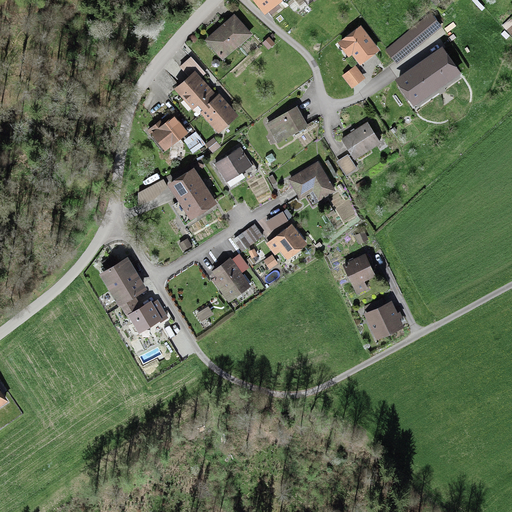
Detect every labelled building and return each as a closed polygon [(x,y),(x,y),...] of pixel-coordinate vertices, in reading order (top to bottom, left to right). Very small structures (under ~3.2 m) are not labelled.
[(472,0),(482,10),(485,7),(478,0),(472,0)] [(253,33),(235,12),(205,39),(223,59),(253,33)] [(386,50),(397,64),(443,26),(431,12),(386,50)] [(511,15),(502,24),(511,35),(511,15)] [(352,54),(360,64),(380,48),(361,23),(338,41),(349,56),(352,54)] [(287,31),(294,37),(298,31),(291,26),(287,31)] [(262,42),(268,49),(275,43),(271,39),(275,35),(273,33),(262,42)] [(461,71),(443,44),(395,78),(414,104),(461,71)] [(188,74),(174,87),(193,108),(198,104),(202,107),(217,93),(202,77),(206,73),(191,56),(180,66),(188,74)] [(218,58),(214,59),(212,61),(212,64),(215,67),(218,66),(220,64),(220,61),(218,58)] [(342,75),(352,88),(366,77),(356,64),(342,75)] [(219,92),(217,93),(202,107),(203,109),(200,111),(219,132),(239,114),(219,92)] [(278,142),(309,124),(297,104),(266,122),(278,142)] [(188,131),(174,113),(161,123),(159,120),(147,129),(152,134),(150,135),(163,151),(188,131)] [(381,141),(368,120),(355,129),(354,127),(350,129),(351,131),(341,137),(354,158),(381,141)] [(184,140),(193,152),(205,144),(197,131),(184,140)] [(214,137),(206,143),(213,153),(222,146),(214,137)] [(231,186),(245,177),(242,171),(252,165),(241,146),(214,163),(226,182),(228,181),(231,186)] [(266,157),(270,162),(276,158),(272,153),(266,157)] [(345,175),(357,168),(348,153),(336,161),(345,175)] [(325,161),(335,176),(338,174),(328,159),(325,161)] [(318,160),(288,178),(300,197),(310,191),(316,202),(336,189),(318,160)] [(194,165),(167,182),(179,200),(172,204),(185,224),(196,217),(195,216),(217,201),(194,165)] [(260,171),(265,177),(271,171),(266,166),(264,167),(263,165),(259,168),(260,170),(260,171)] [(269,176),(274,184),(277,182),(273,174),(269,176)] [(138,204),(154,199),(167,187),(165,177),(139,191),(138,204)] [(266,220),(272,230),(289,219),(288,218),(292,216),(288,208),(283,211),(283,210),(266,220)] [(292,222),(266,242),(275,254),(280,250),(287,259),(308,242),(292,222)] [(255,223),(233,238),(242,250),(264,235),(255,223)] [(364,230),(355,234),(359,243),(369,239),(364,230)] [(178,243),(183,250),(192,245),(188,237),(178,243)] [(255,247),(249,250),(251,257),(258,254),(255,247)] [(232,258),(230,256),(211,270),(213,273),(211,274),(213,277),(212,279),(229,301),(251,285),(242,272),(250,266),(239,252),(232,258)] [(365,280),(376,275),(365,252),(343,263),(357,293),(368,288),(365,280)] [(273,254),(264,260),(269,268),(278,262),(273,254)] [(128,255),(99,272),(119,304),(120,304),(136,295),(147,287),(128,255)] [(247,259),(251,265),(256,262),(253,257),(252,258),(251,256),(247,259)] [(136,295),(120,304),(128,317),(130,316),(127,313),(141,304),(136,295)] [(127,313),(130,316),(139,332),(159,320),(160,322),(169,317),(158,299),(153,302),(151,299),(141,304),(127,313)] [(398,311),(392,299),(364,312),(376,338),(404,325),(401,317),(403,316),(401,310),(398,311)] [(202,321),(214,313),(209,305),(197,313),(202,321)] [(164,327),(168,334),(173,332),(169,324),(164,327)] [(131,343),(137,353),(141,350),(136,340),(131,343)] [(190,348),(182,354),(185,358),(193,352),(190,348)] [(0,407),(4,405),(3,404),(9,400),(4,393),(6,391),(0,382),(0,407)]
